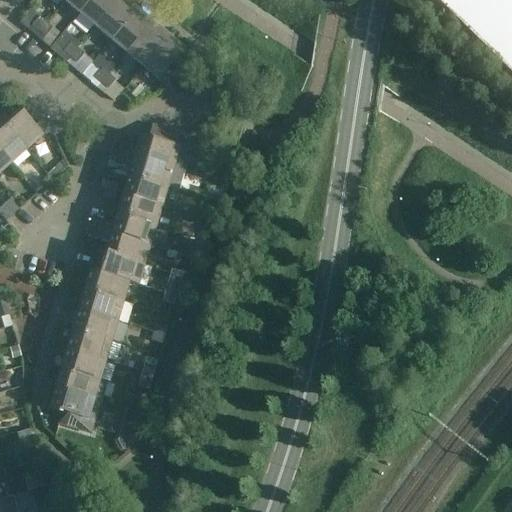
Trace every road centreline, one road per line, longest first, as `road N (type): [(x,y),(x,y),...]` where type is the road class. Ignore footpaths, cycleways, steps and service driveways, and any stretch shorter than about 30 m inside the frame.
road 1 (tertiary): [(271,511),(311,389),(373,0)]
road 2 (residential): [(41,239),(63,217),(84,136),(79,114),(57,92),(0,62)]
